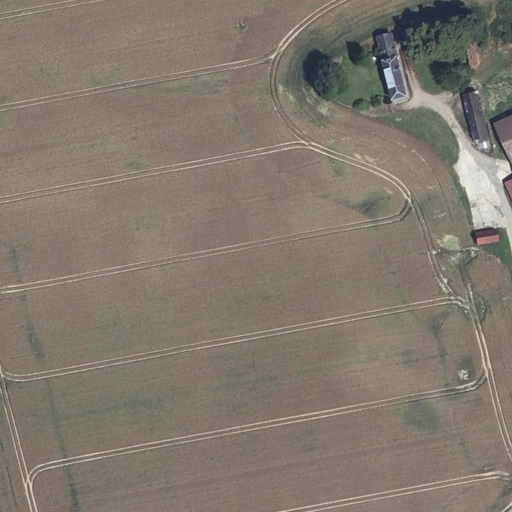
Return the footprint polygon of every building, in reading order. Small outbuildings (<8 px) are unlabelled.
[(406,44),(420,42),(418,30),(404,33),(406,44)] [(391,37),(378,40),(381,50),(394,47),(391,37)] [(471,67),(479,66),(475,45),(467,46),(471,67)] [(407,96),(394,47),(381,50),(388,79),(385,80),(387,87),(390,86),(394,100),(407,96)] [(491,146),(489,138),(478,93),(465,96),(475,140),(480,148),(491,146)] [(263,152),(327,130),(320,111),(257,133),(263,152)] [(511,116),(495,124),(511,159),(511,158),(511,116)] [(476,194),(489,190),(483,173),(470,178),(476,194)] [(497,241),(495,230),(475,233),(477,245),(497,241)]
